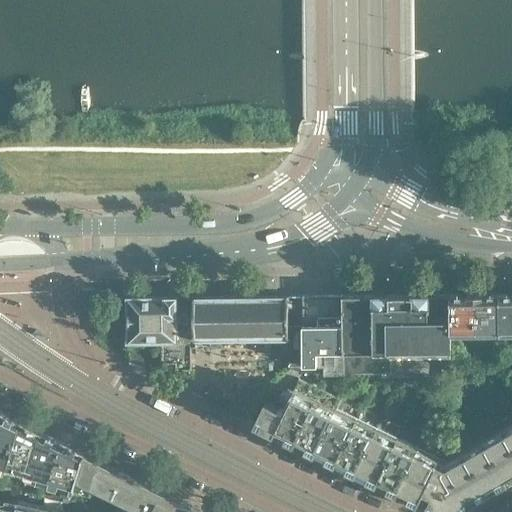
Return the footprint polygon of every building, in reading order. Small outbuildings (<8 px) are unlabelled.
[(511,293),(500,294),(501,329),(511,328),(511,293)] [(451,347),(451,329),(450,294),(428,294),(428,295),(374,295),(343,295),(343,325),(343,371),(391,371),(391,348),(451,347)] [(476,335),(476,294),(450,294),(451,329),(466,329),(466,335),(476,335)] [(501,329),(500,294),(476,294),(476,335),(486,335),(486,329),(501,329)] [(312,368),(317,368),(317,377),(343,377),(343,371),(343,325),(343,295),(302,295),(303,326),(288,326),(288,337),(291,337),(291,368),(299,368),(304,368),(312,368)] [(288,337),(288,326),(288,296),(128,297),(128,341),(162,341),(162,362),(176,362),(176,369),(191,369),(191,347),(196,346),(196,339),(288,338),(288,337)] [(314,453),(335,408),(341,397),(320,387),(314,398),(293,442),(314,453)] [(293,442),(314,398),(293,388),(287,401),(283,409),(266,400),(254,424),(293,442)] [(335,463),(356,419),(335,408),(314,453),(335,463)] [(0,461),(7,464),(20,420),(0,410),(0,461)] [(355,473),(377,429),(356,419),(335,463),(355,473)] [(27,471),(40,430),(20,420),(7,464),(27,471)] [(376,483),(398,439),(377,429),(355,473),(376,483)] [(511,480),(511,429),(484,446),(506,484),(511,480)] [(51,479),(63,441),(40,430),(27,471),(27,473),(51,479)] [(397,493),(419,449),(398,439),(376,483),(397,493)] [(77,478),(85,452),(63,441),(51,479),(74,486),(77,478)] [(506,484),(484,446),(444,469),(466,507),(506,484)] [(418,503),(431,476),(439,459),(419,449),(397,493),(418,503)] [(114,496),(127,472),(85,452),(77,478),(114,496)] [(457,511),(466,507),(444,469),(431,476),(418,503),(435,511),(457,511)] [(146,511),(157,487),(127,472),(114,496),(146,511)] [(195,511),(198,507),(157,487),(146,511),(145,511),(195,511)] [(0,511),(15,511),(17,507),(0,503),(0,511)]
